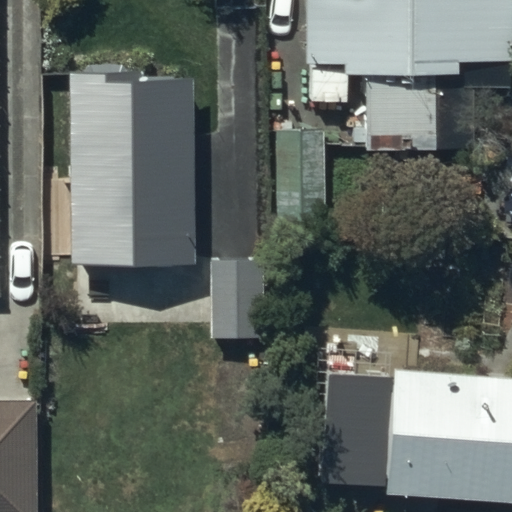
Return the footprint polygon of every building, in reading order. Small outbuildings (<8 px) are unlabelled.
[(506,0),(300,0),(300,64),(307,64),(306,102),(343,102),(343,75),(361,75),(361,149),(462,149),(462,88),(506,88),(506,0)] [(134,71),(63,71),(65,266),(188,265),(187,77),(134,78),(134,71)] [(318,129),(272,129),(273,220),(319,219),(318,129)] [(261,261),(206,261),(206,336),(261,336),(261,261)] [(511,377),(388,370),(379,495),(511,503),(511,377)] [(0,511),(35,511),(35,402),(0,401),(0,511)]
